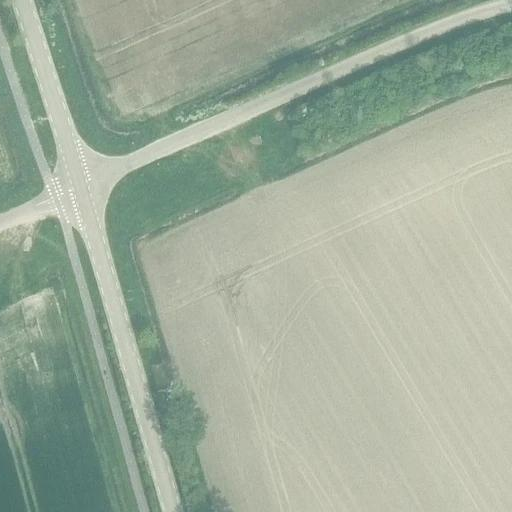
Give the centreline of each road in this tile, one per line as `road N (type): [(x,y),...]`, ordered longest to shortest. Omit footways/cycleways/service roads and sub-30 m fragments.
road 1 (unclassified): [(76,190),(456,22),(511,9)]
road 2 (tertiary): [(169,511),(76,190)]
road 3 (tertiary): [(76,190),(20,0)]
